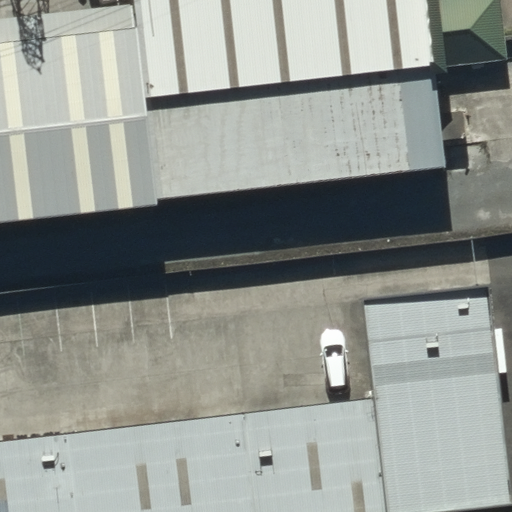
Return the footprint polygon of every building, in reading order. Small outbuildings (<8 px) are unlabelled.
[(441,180),(425,0),(131,0),(132,4),(152,206),(441,180)] [(152,206),(132,4),(0,18),(0,224),(1,225),(2,245),(155,231),(152,206)] [(479,298),(351,311),(361,404),(372,511),(494,511),(502,511),(479,298)] [(14,302),(0,303),(0,341),(18,339),(14,302)] [(372,511),(361,404),(0,448),(0,511),(372,511)]
